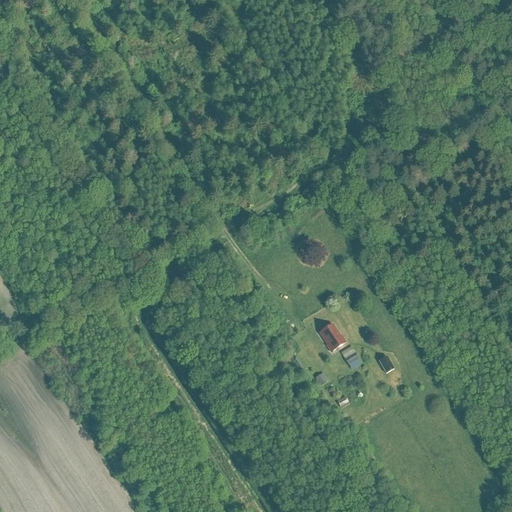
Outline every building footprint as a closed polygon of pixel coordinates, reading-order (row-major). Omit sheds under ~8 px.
[(377,318),(373,322),(384,335),(388,331),(377,318)] [(328,347),(327,348),(331,353),(345,343),(341,338),(340,338),(332,327),(320,336),(328,347)] [(349,348),(351,355),(362,352),(360,345),(349,348)] [(354,357),(359,368),(370,363),(366,352),(354,357)] [(393,374),(401,369),(398,364),(390,369),(393,374)] [(323,374),(328,384),(335,380),(330,371),(323,374)] [(350,403),(356,401),(354,395),(347,398),(350,403)] [(345,398),(337,402),(341,409),(349,404),(345,398)]
